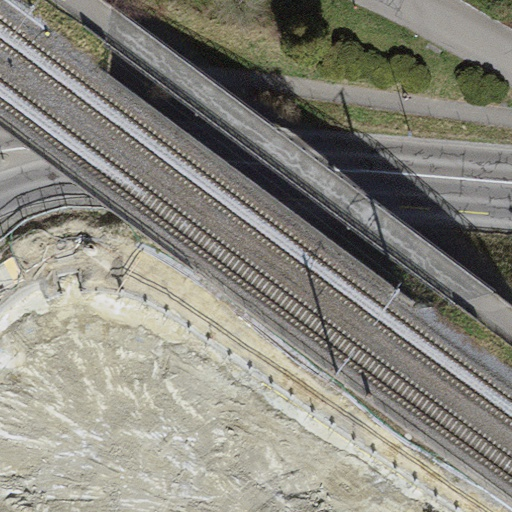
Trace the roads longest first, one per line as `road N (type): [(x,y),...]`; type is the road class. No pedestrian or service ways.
road 1 (secondary): [(511,187),(151,161),(0,163)]
road 2 (residential): [(511,60),(405,0)]
